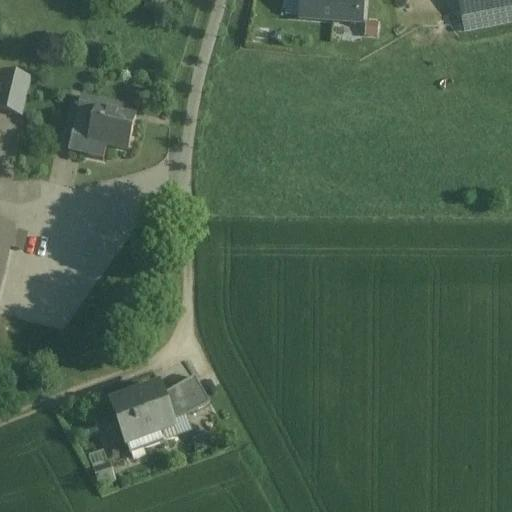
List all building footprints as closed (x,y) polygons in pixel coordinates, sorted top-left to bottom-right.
[(302,0),(302,20),(360,24),(362,0),(302,0)] [(511,0),(461,0),(466,23),(511,13),(511,0)] [(29,82),(3,76),(0,86),(0,87),(2,88),(0,94),(0,112),(20,117),(29,82)] [(116,108),(82,99),(72,138),(89,142),(85,158),(104,162),(107,147),(128,152),(136,119),(115,113),(116,108)] [(0,288),(14,232),(0,228),(0,288)] [(162,389),(113,407),(131,458),(165,445),(161,436),(177,430),(174,423),(188,417),(209,405),(195,380),(165,398),(162,389)]
